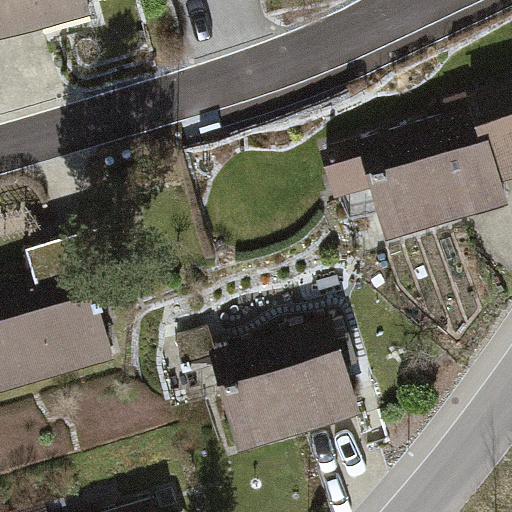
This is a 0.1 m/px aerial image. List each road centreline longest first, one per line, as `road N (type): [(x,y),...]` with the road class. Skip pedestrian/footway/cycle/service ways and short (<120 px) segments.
road 1 (residential): [(0,156),(322,56),(429,0)]
road 2 (residential): [(425,511),(511,394)]
